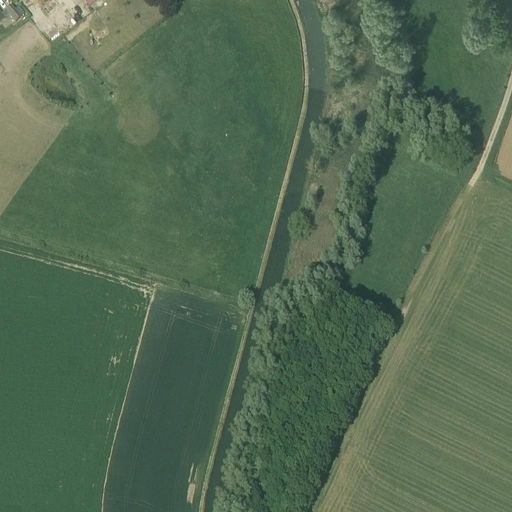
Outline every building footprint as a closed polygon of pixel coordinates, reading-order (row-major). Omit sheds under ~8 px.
[(74,4),(70,0),(34,0),(39,5),(45,0),(55,0),(64,12),(74,4)] [(83,0),(92,10),(68,31),(107,79),(146,46),(108,0),(105,0),(100,4),(97,1),(97,0),(83,0)] [(1,15),(0,13),(0,22),(4,19),(8,16),(14,24),(21,18),(11,6),(4,11),(4,12),(1,15)] [(37,18),(44,12),(39,6),(32,12),(37,18)] [(152,123),(152,119),(151,117),(149,114),(147,110),(143,108),(140,106),(138,106),(134,105),(131,106),(127,107),(125,108),(122,111),(119,114),(118,117),(117,120),(117,123),(117,127),(118,130),(120,133),(122,136),(125,138),(129,139),(131,140),(135,140),(139,140),(142,139),(144,138),(147,135),(149,132),(151,129),(151,127),(152,123)]
